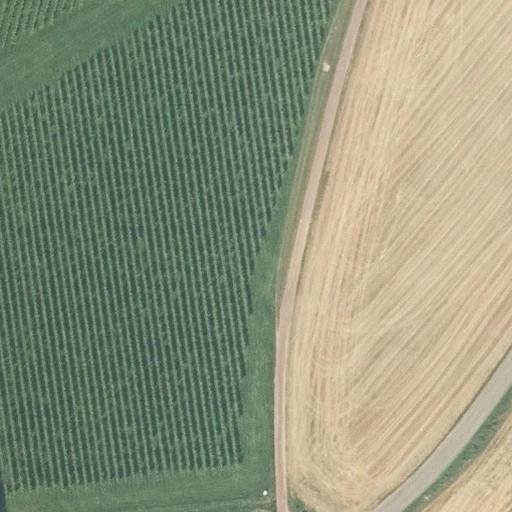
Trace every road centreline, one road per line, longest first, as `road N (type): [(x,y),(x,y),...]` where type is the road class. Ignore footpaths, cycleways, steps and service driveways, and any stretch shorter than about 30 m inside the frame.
road 1 (track): [(279,511),(291,259),(361,0)]
road 2 (tertiary): [(387,511),(453,445),(511,364)]
